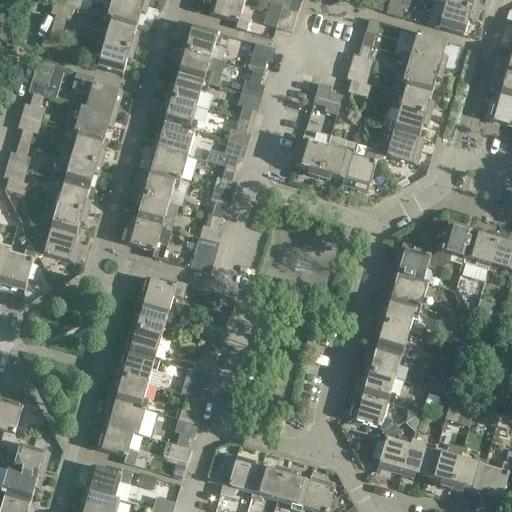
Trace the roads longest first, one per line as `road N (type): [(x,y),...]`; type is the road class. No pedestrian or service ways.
road 1 (residential): [(338,461),(319,429),(376,230)]
road 2 (residential): [(0,143),(40,0)]
road 3 (residential): [(338,461),(208,426)]
road 4 (residential): [(376,230),(252,194)]
